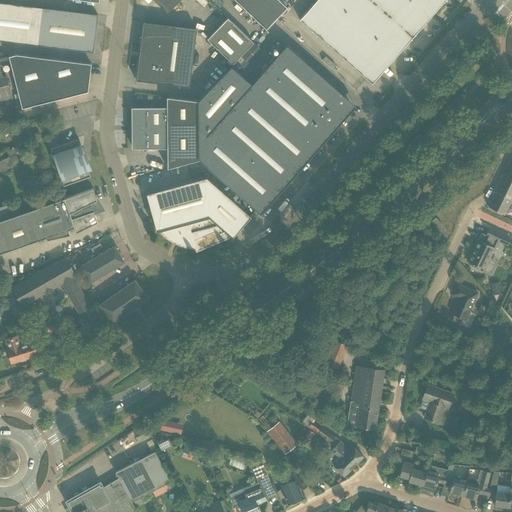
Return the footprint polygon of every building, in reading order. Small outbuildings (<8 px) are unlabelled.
[(179,0),(153,0),(168,13),(179,0)] [(234,0),(266,30),(287,8),(278,0),(234,0)] [(316,0),(299,20),(372,84),(445,0),(316,0)] [(0,2),(0,40),(36,45),(93,52),(97,14),(41,7),(0,2)] [(227,18),(207,39),(232,64),(253,43),(227,18)] [(136,80),(189,87),(196,28),(143,22),(136,80)] [(232,66),(198,101),(199,160),(256,210),(260,214),(312,155),(310,153),(352,106),(336,92),(338,90),(286,45),(252,85),(232,66)] [(54,100),(43,58),(16,54),(8,56),(22,109),(54,100)] [(43,58),(54,100),(88,92),(91,64),(43,58)] [(0,103),(13,100),(6,77),(0,78),(0,103)] [(166,97),(166,107),(145,108),(145,109),(132,109),(133,148),(145,148),(145,149),(167,148),(167,169),(199,160),(198,101),(166,97)] [(50,148),(63,186),(91,177),(85,162),(83,163),(80,155),(83,154),(77,139),(50,148)] [(9,157),(10,156),(20,151),(17,145),(6,151),(9,157)] [(10,156),(9,157),(0,161),(0,172),(15,165),(10,156)] [(511,158),(488,207),(504,215),(511,200),(511,158)] [(232,238),(251,216),(206,177),(146,194),(156,231),(161,230),(167,235),(173,240),(179,243),(187,245),(194,246),(196,251),(230,236),(232,238)] [(93,189),(83,192),(0,221),(0,253),(46,238),(46,240),(69,235),(68,230),(74,228),(75,230),(76,233),(97,222),(93,211),(97,210),(94,201),(97,200),(93,189)] [(10,204),(0,207),(0,220),(14,216),(10,204)] [(470,265),(479,270),(480,267),(484,269),(494,248),(495,249),(498,241),(507,245),(510,239),(488,229),(485,235),(486,235),(483,242),(477,239),(467,261),(471,263),(470,265)] [(123,262),(114,246),(81,267),(90,282),(123,262)] [(56,263),(11,289),(21,306),(62,283),(72,277),(75,275),(65,258),(64,258),(56,263)] [(134,281),(100,305),(113,323),(132,309),(133,310),(139,305),(147,299),(134,281)] [(457,319),(460,317),(466,320),(478,293),(457,284),(452,295),(458,297),(455,303),(456,303),(451,313),(453,314),(453,317),(457,319)] [(499,285),(490,287),(492,295),(500,293),(499,285)] [(77,286),(67,292),(79,313),(89,307),(77,286)] [(0,309),(7,305),(8,308),(17,303),(13,296),(3,302),(0,303),(0,309)] [(481,304),(478,311),(483,313),(486,307),(481,304)] [(17,305),(9,309),(14,318),(23,313),(17,305)] [(37,355),(33,341),(20,345),(17,336),(5,339),(8,349),(7,349),(11,363),(21,360),(25,359),(25,358),(37,355)] [(334,342),(326,363),(338,368),(346,346),(334,342)] [(487,347),(475,344),(472,356),(484,359),(487,347)] [(384,370),(357,366),(348,425),(375,429),(384,370)] [(442,424),(452,394),(428,385),(423,399),(430,402),(424,418),(442,424)] [(183,424),(162,420),(160,430),(181,434),(183,424)] [(279,421),(267,431),(284,454),(297,444),(279,421)] [(313,421),(308,428),(316,434),(322,427),(313,421)] [(353,446),(349,450),(340,441),(335,436),(322,427),(317,434),(334,446),(334,447),(354,466),(363,457),(353,446)] [(310,440),(315,434),(307,429),(303,435),(310,440)] [(450,449),(462,452),(465,440),(453,438),(450,449)] [(167,440),(158,444),(161,451),(171,446),(167,440)] [(211,447),(204,441),(197,440),(201,447),(202,446),(205,451),(211,447)] [(182,452),(194,456),(197,446),(185,441),(182,452)] [(334,447),(334,446),(328,452),(333,458),(329,461),(333,465),(334,466),(332,467),(337,473),(339,471),(344,476),(354,466),(334,447)] [(431,450),(417,447),(415,453),(429,457),(431,450)] [(401,455),(411,458),(413,452),(402,449),(401,455)] [(66,500),(65,501),(69,507),(71,507),(73,511),(135,511),(131,501),(140,496),(151,490),(157,487),(168,481),(170,480),(155,451),(151,453),(115,471),(118,477),(103,486),(102,485),(100,485),(99,483),(90,489),(89,487),(82,491),(83,493),(80,494),(79,493),(66,500)] [(418,470),(413,469),(414,464),(404,461),(400,476),(409,479),(409,482),(415,483),(415,485),(420,487),(420,485),(421,485),(425,472),(425,469),(419,467),(418,470)] [(292,481),(280,486),(288,504),(302,498),(299,490),(301,489),(301,490),(308,485),(291,463),(285,468),(289,474),(292,481)] [(446,477),(444,484),(451,486),(449,492),(462,496),(466,483),(452,479),(453,477),(453,474),(451,474),(454,465),(448,465),(447,470),(445,477),(446,477)] [(263,471),(261,466),(255,468),(257,473),(262,486),(268,483),(263,471)] [(466,483),(462,496),(476,499),(477,493),(486,495),(488,489),(486,488),(490,472),(482,470),(479,483),(478,482),(478,481),(477,479),(469,477),(467,478),(467,480),(467,479),(466,483)] [(425,472),(421,485),(435,489),(437,482),(444,484),(446,477),(445,477),(425,472)] [(488,489),(486,495),(495,497),(494,506),(496,506),(507,507),(509,493),(496,492),(497,485),(497,477),(492,476),(489,489),(488,489)] [(157,487),(151,490),(155,497),(161,494),(171,488),(168,481),(157,487)] [(243,492),(230,498),(234,507),(235,507),(236,511),(259,511),(260,511),(256,503),(266,499),(260,485),(243,492)] [(211,511),(223,511),(219,501),(209,506),(211,511)] [(388,511),(390,507),(377,503),(376,505),(369,503),(367,509),(361,507),(356,511),(354,510),(352,511),(388,511)]
